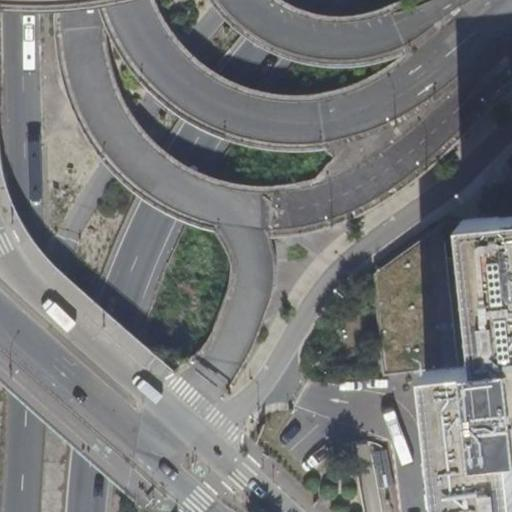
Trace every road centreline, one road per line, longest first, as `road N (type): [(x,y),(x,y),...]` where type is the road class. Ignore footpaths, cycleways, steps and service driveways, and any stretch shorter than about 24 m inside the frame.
road 1 (motorway): [(87,511),(98,374),(166,175),(228,75),(308,0)]
road 2 (trunk): [(19,511),(33,326),(17,0)]
road 3 (residential): [(206,443),(272,371),(338,267),(511,130)]
road 4 (secondary): [(206,443),(0,251)]
road 5 (secondary): [(0,316),(148,456)]
